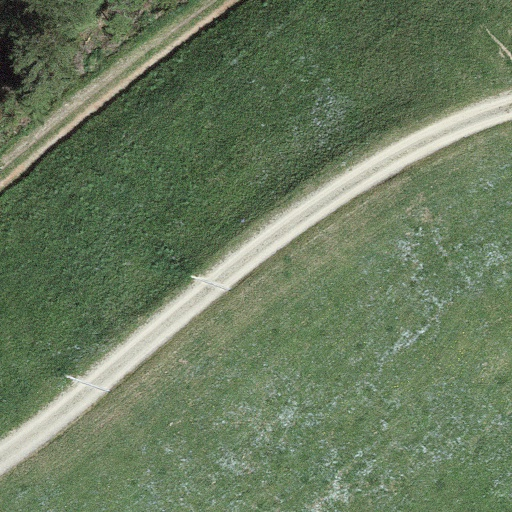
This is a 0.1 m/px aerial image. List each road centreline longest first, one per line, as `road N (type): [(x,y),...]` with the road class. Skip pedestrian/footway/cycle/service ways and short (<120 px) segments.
road 1 (track): [(0,459),(308,201),(416,136),(511,101)]
road 2 (track): [(0,174),(217,0)]
